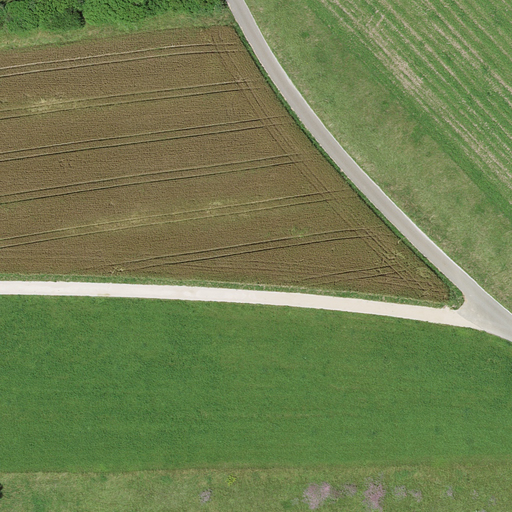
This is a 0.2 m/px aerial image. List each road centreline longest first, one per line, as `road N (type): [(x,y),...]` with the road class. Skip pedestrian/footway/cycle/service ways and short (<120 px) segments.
road 1 (track): [(0,287),(494,317)]
road 2 (track): [(231,0),(302,115),(511,328)]
